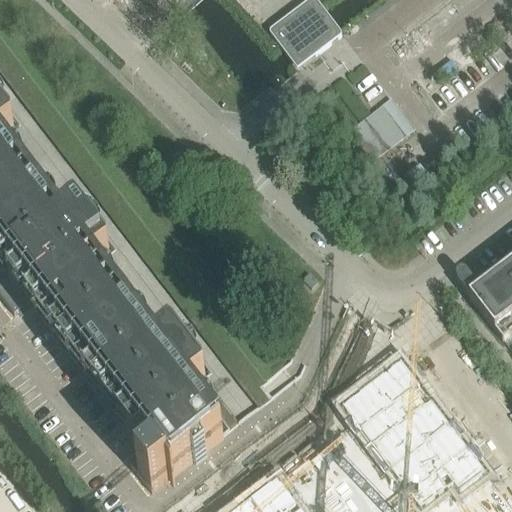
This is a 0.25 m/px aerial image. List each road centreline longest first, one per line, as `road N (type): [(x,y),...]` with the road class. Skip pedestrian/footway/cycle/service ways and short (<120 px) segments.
road 1 (residential): [(394,296),(352,268),(73,0)]
road 2 (unknown): [(415,286),(419,316),(409,336),(500,446)]
road 3 (residential): [(394,296),(511,211)]
